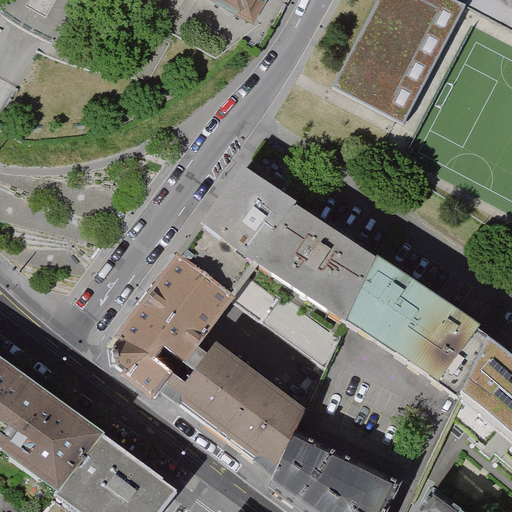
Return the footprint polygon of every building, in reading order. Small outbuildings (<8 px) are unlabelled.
[(206,0),(205,2),(254,25),(268,0),(206,0)] [(470,12),(446,0),(384,0),(337,95),(409,132),(470,12)] [(175,266),(232,304),(296,210),(243,176),(175,266)] [(347,328),(379,267),(296,210),(232,304),(325,370),(347,328)] [(196,350),(232,304),(175,266),(116,338),(112,356),(115,368),(156,401),(161,394),(177,407),(185,396),(154,372),(165,358),(196,381),(211,361),(196,350)] [(488,344),(480,339),(482,335),(379,267),(347,328),(458,408),(488,344)] [(511,452),(511,359),(488,344),(458,408),(484,428),(511,452)] [(307,419),(217,352),(211,361),(196,381),(185,396),(177,407),(278,485),(298,439),(307,419)] [(0,448),(39,397),(0,366),(0,448)] [(39,397),(0,448),(0,452),(60,498),(101,444),(39,397)] [(298,439),(278,485),(311,509),(337,457),(298,439)] [(158,511),(172,495),(101,444),(60,498),(73,507),(79,511),(158,511)] [(391,511),(403,488),(337,457),(311,509),(314,511),(391,511)] [(459,511),(439,497),(426,511),(459,511)]
